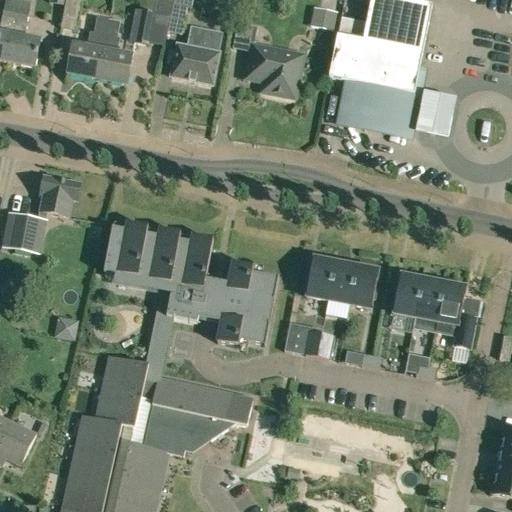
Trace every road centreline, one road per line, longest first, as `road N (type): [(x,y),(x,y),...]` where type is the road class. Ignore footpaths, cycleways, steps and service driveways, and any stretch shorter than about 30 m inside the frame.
road 1 (residential): [(477,403),(280,367),(218,376),(198,354)]
road 2 (primary): [(199,169),(0,131)]
road 3 (primary): [(359,197),(316,174),(246,164),(199,169)]
road 4 (primary): [(199,169),(273,198),(359,197)]
road 5 (residential): [(477,403),(511,242)]
road 6 (primary): [(511,231),(359,197)]
